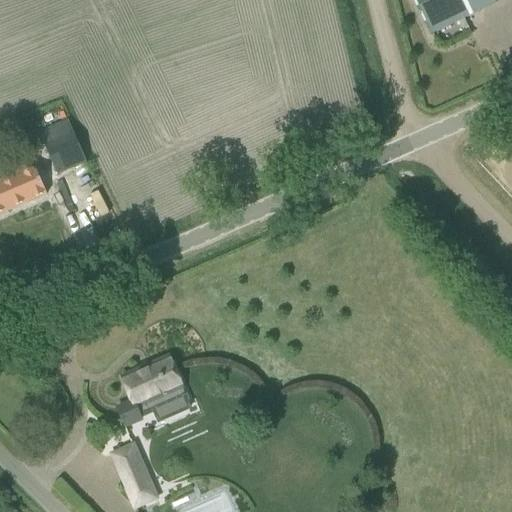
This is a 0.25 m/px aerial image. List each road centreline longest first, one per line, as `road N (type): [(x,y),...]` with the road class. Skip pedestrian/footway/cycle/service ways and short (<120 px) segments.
road 1 (unclassified): [(0,327),(511,102)]
road 2 (track): [(511,226),(429,140),(380,0)]
